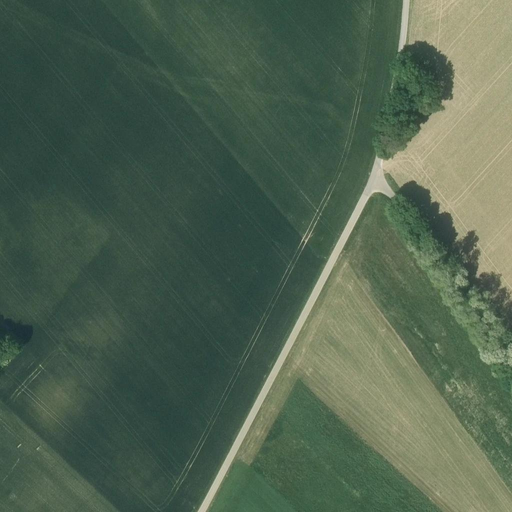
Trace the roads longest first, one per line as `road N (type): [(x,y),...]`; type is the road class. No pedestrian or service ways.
road 1 (unclassified): [(200,511),(375,176)]
road 2 (unclassified): [(511,360),(375,176)]
road 3 (unclassified): [(375,176),(405,0)]
